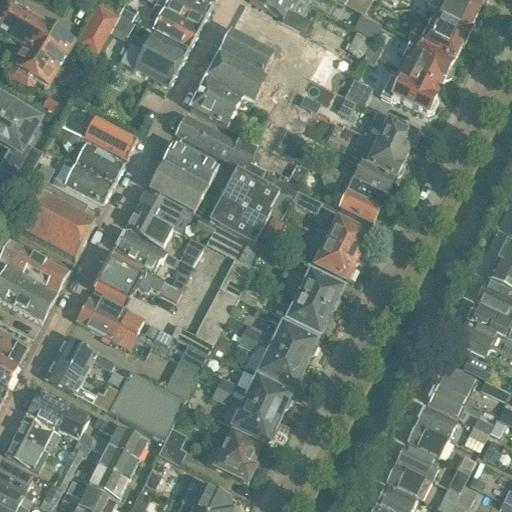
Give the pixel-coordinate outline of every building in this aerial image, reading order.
[(158,0),(154,9),(159,12),(163,14),(164,12),(200,32),(211,12),(188,0),(169,0),(169,2),(164,0),(158,0)] [(289,0),(249,0),(247,4),(282,23),(281,26),(306,40),(313,27),(287,14),(293,2),(289,0)] [(289,0),(293,2),(307,9),(311,0),(289,0)] [(349,0),(345,8),(344,10),(362,19),(371,3),(365,0),(349,0)] [(431,23),(465,40),(468,42),(472,34),(469,32),(476,17),(442,0),(431,0),(427,10),(436,14),(431,23)] [(442,0),(476,17),(483,3),(486,4),(488,0),(442,0)] [(154,9),(146,23),(151,26),(155,28),(152,33),(189,53),(200,32),(164,12),(163,14),(159,12),(154,9)] [(74,46),(13,10),(10,14),(3,10),(0,10),(0,11),(0,29),(1,30),(0,30),(0,35),(23,49),(12,67),(16,69),(12,76),(13,81),(28,90),(33,89),(37,82),(49,89),(74,46)] [(123,12),(119,20),(130,26),(134,17),(123,12)] [(98,57),(116,24),(96,13),(84,37),(79,47),(98,57)] [(119,20),(112,33),(125,41),(132,27),(130,26),(119,20)] [(468,42),(465,40),(431,23),(427,31),(416,26),(408,41),(453,64),(460,50),(463,51),(468,42)] [(230,36),(205,84),(241,104),(252,109),(266,83),(261,80),(273,58),(230,36)] [(123,52),(120,58),(124,60),(121,67),(168,92),(187,57),(152,38),(143,55),(130,48),(127,54),(123,52)] [(357,64),(367,44),(355,38),(345,58),(357,64)] [(401,73),(440,93),(443,85),(449,83),(453,74),(451,69),(452,68),(408,46),(400,61),(406,64),(401,73)] [(372,48),(367,56),(378,62),(382,53),(372,48)] [(374,73),(380,63),(378,62),(367,56),(366,56),(360,65),(374,73)] [(330,77),(316,69),(309,82),(323,90),(330,77)] [(440,93),(401,73),(397,83),(390,80),(379,102),(389,107),(391,102),(427,119),(433,117),(437,108),(435,102),(440,93)] [(71,76),(67,82),(77,87),(80,81),(71,76)] [(354,83),(344,102),(356,107),(363,111),(373,93),(354,83)] [(248,116),(252,109),(241,104),(205,84),(189,114),(226,134),(238,110),(248,116)] [(63,110),(47,100),(42,110),(58,119),(63,110)] [(15,110),(0,101),(0,143),(5,147),(3,151),(9,154),(0,169),(0,173),(25,188),(42,158),(42,157),(40,159),(29,152),(30,151),(25,147),(38,124),(23,115),(22,118),(13,113),(15,110)] [(71,110),(61,131),(89,146),(126,165),(137,144),(71,110)] [(367,131),(364,139),(407,160),(412,150),(415,149),(418,143),(417,139),(418,137),(388,123),(376,117),(368,132),(367,131)] [(185,120),(175,140),(177,141),(237,172),(245,176),(244,178),(260,187),(265,176),(249,168),(256,154),(237,144),(236,147),(185,120)] [(77,166),(115,186),(123,170),(86,150),(89,146),(61,131),(56,140),(70,147),(69,148),(74,154),(70,160),(78,164),(77,166)] [(402,170),(407,160),(364,139),(360,147),(373,153),(366,168),(396,183),(397,181),(400,179),(403,173),(402,170)] [(206,192),(217,172),(173,149),(163,168),(206,192)] [(103,208),(115,186),(77,166),(78,164),(70,160),(65,169),(73,173),(65,188),(103,208)] [(47,188),(47,187),(54,173),(42,168),(35,182),(43,186),(44,186),(47,188)] [(193,217),(206,192),(163,168),(149,194),(193,217)] [(321,179),(339,187),(384,209),(388,199),(389,200),(394,190),(393,189),(395,186),(361,170),(355,184),(332,173),(323,174),(321,179)] [(16,183),(0,173),(0,195),(7,199),(16,183)] [(222,200),(209,225),(217,230),(217,231),(253,249),(269,219),(271,221),(280,225),(291,203),(278,197),(260,187),(244,178),(236,174),(222,200)] [(379,219),(384,209),(339,187),(321,179),(320,182),(322,190),(335,196),(346,202),(339,216),(372,232),(374,229),(375,230),(380,219),(379,219)] [(44,186),(43,186),(37,198),(81,220),(87,209),(47,187),(47,188),(44,186)] [(297,195),(292,206),(316,218),(322,207),(297,195)] [(188,226),(191,220),(182,215),(146,196),(136,214),(173,232),(172,234),(180,238),(187,225),(188,226)] [(94,227),(81,220),(37,198),(18,235),(75,264),(94,227)] [(162,251),(172,234),(173,232),(136,214),(126,232),(162,251)] [(200,221),(195,230),(211,238),(216,230),(200,221)] [(271,221),(261,241),(273,247),(284,227),(280,225),(271,221)] [(314,241),(358,263),(363,252),(364,253),(369,243),(367,242),(369,239),(338,224),(331,239),(318,233),(314,241)] [(234,263),(239,265),(248,247),(216,230),(206,249),(234,263)] [(179,265),(166,259),(167,257),(125,235),(114,255),(152,274),(158,263),(175,272),(179,265)] [(353,272),(358,263),(314,241),(310,249),(323,256),(316,271),(347,286),(348,283),(349,283),(354,273),(353,272)] [(511,243),(508,242),(488,282),(511,294),(511,243)] [(56,298),(67,277),(9,246),(0,263),(0,268),(5,272),(0,281),(0,307),(40,329),(54,302),(56,298)] [(262,254),(259,261),(276,270),(280,262),(263,253),(262,254)] [(186,254),(180,264),(193,271),(198,260),(186,254)] [(182,295),(181,294),(173,290),(113,258),(99,284),(93,295),(126,312),(131,301),(136,292),(142,295),(145,289),(177,306),(182,295)] [(234,263),(229,273),(248,282),(253,273),(239,265),(234,263)] [(301,285),(294,298),(332,317),(336,307),(340,306),(343,299),(342,295),(343,293),(310,276),(300,272),(295,282),(301,285)] [(248,282),(229,273),(224,282),(243,292),(248,282)] [(219,292),(238,301),(243,292),(224,282),(219,292)] [(511,312),(511,297),(486,285),(476,304),(506,319),(510,312),(511,312)] [(238,301),(219,292),(214,301),(233,311),(238,301)] [(287,324),(320,340),(321,338),(325,337),(328,330),(327,326),(332,317),(294,298),(283,293),(277,306),(292,313),(287,324)] [(243,295),(239,303),(255,311),(259,303),(243,295)] [(137,338),(143,326),(144,326),(92,298),(76,327),(128,355),(137,338)] [(233,311),(214,301),(209,311),(228,321),(233,311)] [(511,326),(474,308),(467,323),(511,345),(511,334),(510,333),(511,329),(511,326)] [(228,321),(209,311),(204,320),(223,330),(228,321)] [(223,330),(204,320),(199,330),(218,340),(223,330)] [(257,347),(272,354),(306,370),(311,360),(314,359),(318,352),(316,348),(318,346),(282,329),(275,343),(274,342),(272,339),(266,336),(264,337),(228,321),(223,330),(242,338),(242,340),(257,347)] [(511,346),(466,324),(455,347),(484,362),(489,353),(511,364),(511,346)] [(171,340),(187,349),(208,360),(213,349),(194,340),(195,339),(176,330),(171,340)] [(218,340),(199,330),(195,339),(194,340),(213,349),(218,340)] [(0,363),(18,373),(30,350),(0,334),(0,363)] [(242,340),(238,347),(253,355),(257,347),(242,340)] [(67,342),(56,363),(87,380),(93,368),(110,377),(114,368),(67,342)] [(253,355),(245,371),(294,395),(295,392),(298,392),(302,384),(301,381),(306,370),(272,354),(257,347),(253,355)] [(198,379),(208,360),(187,349),(177,367),(181,370),(198,379)] [(484,385),(489,374),(459,359),(454,371),(484,385)] [(0,389),(7,393),(18,373),(0,363),(0,389)] [(87,380),(56,363),(45,384),(92,409),(92,408),(104,414),(110,405),(98,398),(96,401),(80,393),(87,380)] [(444,371),(435,389),(468,405),(477,387),(444,371)] [(244,407),(246,408),(280,424),(285,414),(288,413),(292,405),(291,402),(292,400),(257,383),(242,376),(236,389),(231,400),(244,407)] [(164,447),(171,432),(185,406),(164,394),(132,377),(126,389),(110,418),(164,447)] [(185,406),(192,390),(171,379),(164,394),(185,406)] [(220,385),(216,393),(231,400),(235,392),(220,385)] [(504,407),(509,397),(502,394),(484,385),(479,395),(504,407)] [(459,423),(468,405),(435,389),(426,407),(459,423)] [(227,409),(231,400),(216,393),(212,401),(227,409)] [(59,428),(61,425),(59,424),(65,411),(37,397),(27,418),(54,432),(55,430),(54,429),(55,426),(59,428)] [(232,431),(268,448),(269,446),(273,445),(276,438),(275,434),(280,424),(246,408),(244,407),(232,431)] [(511,413),(504,410),(498,423),(511,429),(511,413)] [(88,423),(65,411),(59,424),(61,425),(59,428),(55,426),(54,429),(55,430),(54,432),(77,444),(77,445),(89,451),(93,443),(82,436),(86,428),(88,423)] [(448,445),(457,427),(424,411),(415,429),(448,445)] [(93,443),(138,465),(147,446),(118,431),(97,421),(93,430),(99,432),(99,433),(113,440),(109,450),(94,442),(93,443)] [(50,460),(59,441),(24,422),(14,441),(42,455),(50,460)] [(487,441),(492,430),(477,423),(472,433),(487,441)] [(496,426),(490,438),(500,443),(507,430),(497,425),(496,426)] [(439,463),(448,445),(415,429),(406,447),(439,463)] [(179,470),(186,456),(180,453),(186,440),(171,432),(164,447),(158,460),(179,470)] [(487,441),(472,433),(468,440),(484,447),(487,441)] [(233,438),(224,457),(218,454),(210,470),(216,473),(249,488),(257,472),(253,470),(262,452),(233,438)] [(42,455),(14,441),(5,459),(38,477),(48,459),(42,455)] [(128,484),(138,465),(93,443),(89,451),(104,458),(99,469),(128,484)] [(84,461),(89,451),(77,445),(73,452),(84,458),(82,460),(84,461)] [(488,450),(482,462),(495,469),(501,457),(488,450)] [(431,487),(437,474),(435,473),(438,468),(404,451),(396,469),(431,487)] [(82,460),(84,458),(73,452),(68,463),(77,468),(81,460),(82,460)] [(464,461),(457,475),(468,480),(475,466),(464,461)] [(71,478),(77,468),(68,463),(62,473),(71,478)] [(0,468),(0,489),(30,505),(32,506),(39,510),(42,502),(34,498),(26,494),(31,484),(0,468)] [(128,484),(99,469),(94,478),(88,475),(82,485),(118,503),(128,484)] [(422,505),(431,487),(396,469),(386,487),(422,505)] [(62,496),(71,478),(62,473),(54,490),(52,488),(51,490),(62,496)] [(154,495),(161,480),(150,475),(143,489),(154,495)] [(456,475),(448,492),(460,497),(468,481),(456,475)] [(473,480),(469,489),(481,495),(485,486),(473,480)] [(78,511),(113,511),(117,507),(72,484),(66,495),(82,503),(77,511),(78,511)] [(227,511),(231,504),(193,486),(188,495),(200,501),(194,511),(227,511)] [(0,489),(0,511),(1,511),(28,511),(32,506),(30,505),(0,489)] [(55,509),(62,496),(51,490),(44,503),(55,509)] [(380,511),(413,511),(416,506),(385,490),(376,510),(380,511)] [(460,498),(459,500),(453,511),(454,511),(468,511),(475,498),(463,492),(460,498)] [(446,494),(437,511),(452,511),(453,511),(459,500),(446,494)] [(511,496),(508,494),(503,506),(511,509),(511,496)]
